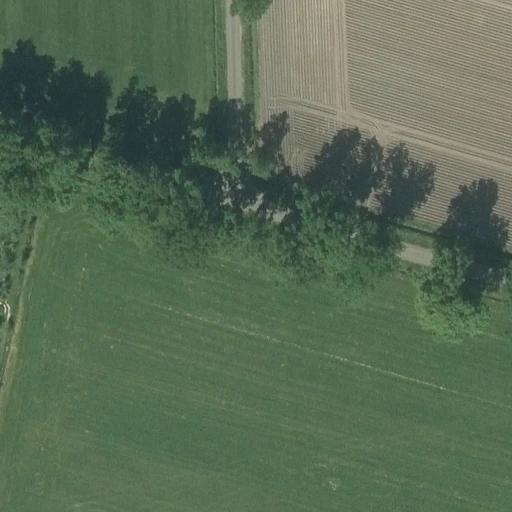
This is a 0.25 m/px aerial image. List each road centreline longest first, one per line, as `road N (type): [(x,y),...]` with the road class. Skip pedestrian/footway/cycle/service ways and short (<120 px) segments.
road 1 (unclassified): [(511,281),(235,204)]
road 2 (unclassified): [(235,204),(0,137)]
road 3 (unclassified): [(235,204),(232,0)]
